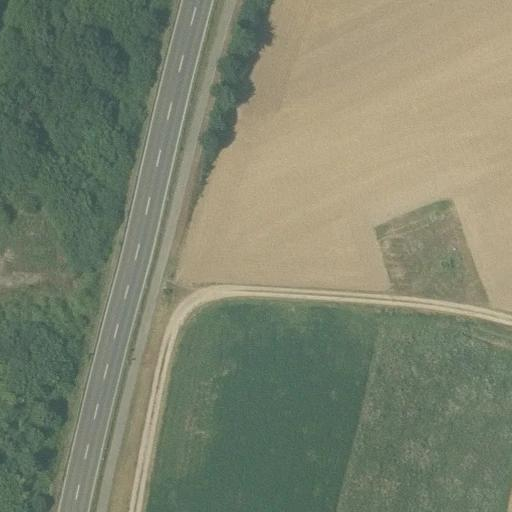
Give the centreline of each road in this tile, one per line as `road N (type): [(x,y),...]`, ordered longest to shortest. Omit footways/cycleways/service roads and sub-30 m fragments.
road 1 (secondary): [(89,511),(143,226),(201,0)]
road 2 (track): [(217,302),(376,312),(511,340)]
road 3 (track): [(152,511),(176,342),(192,316),(217,302)]
